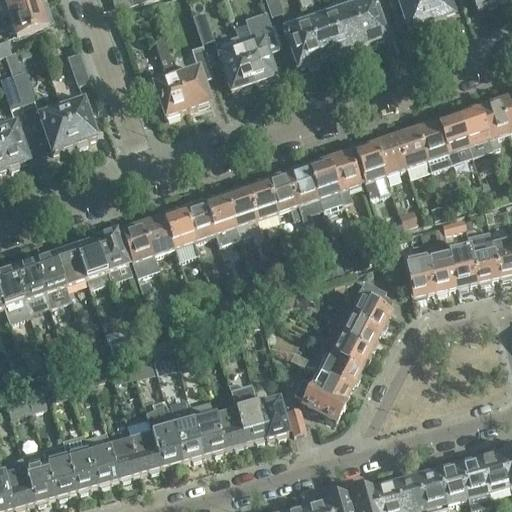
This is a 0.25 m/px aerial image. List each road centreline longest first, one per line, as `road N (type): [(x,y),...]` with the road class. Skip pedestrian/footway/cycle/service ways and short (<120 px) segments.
road 1 (residential): [(145,180),(511,56)]
road 2 (residential): [(507,317),(420,341),(368,437),(371,455)]
road 3 (residential): [(169,511),(371,455)]
road 4 (residential): [(145,180),(83,0)]
road 5 (residential): [(0,229),(145,180)]
road 6 (residential): [(371,455),(511,415)]
